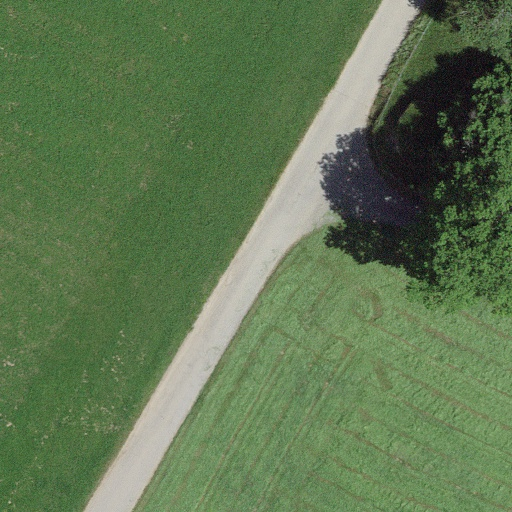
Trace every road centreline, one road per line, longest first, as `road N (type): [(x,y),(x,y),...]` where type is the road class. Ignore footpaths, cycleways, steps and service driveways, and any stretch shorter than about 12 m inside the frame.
road 1 (unclassified): [(325,137),(112,511)]
road 2 (residential): [(325,137),(511,230)]
road 3 (unclassified): [(403,0),(325,137)]
